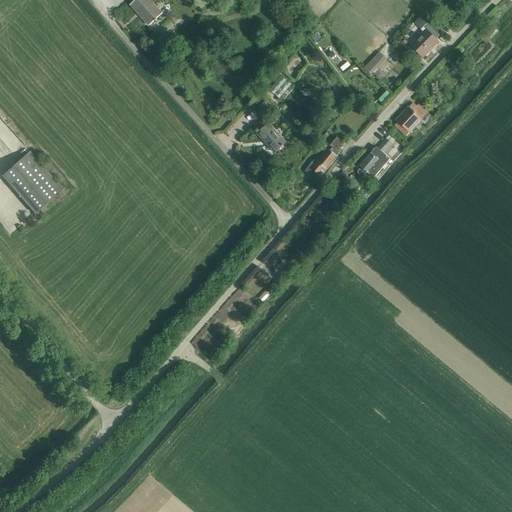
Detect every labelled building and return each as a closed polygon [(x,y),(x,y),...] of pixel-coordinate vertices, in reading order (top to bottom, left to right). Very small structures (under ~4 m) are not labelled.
[(149,25),(156,19),(163,13),(151,0),(135,0),(133,2),(140,10),(141,10),(143,12),(140,16),(149,25)] [(423,27),(427,23),(420,16),(416,21),(423,27)] [(423,57),(438,41),(435,39),(439,34),(427,23),(423,27),(426,30),(411,45),(423,57)] [(489,36),(496,30),(492,26),(485,32),(489,36)] [(317,34),(312,38),(315,43),(321,39),(317,34)] [(402,59),(405,53),(399,50),(396,56),(402,59)] [(386,59),(379,52),(364,68),(370,74),(386,59)] [(262,117),(271,109),(265,101),(256,110),(262,117)] [(426,114),(420,109),(413,102),(402,114),(402,113),(396,120),(398,122),(394,125),(406,136),(426,114)] [(286,142),(268,123),(257,133),(264,141),(265,140),(275,151),(274,152),(275,153),(286,142)] [(334,149),(331,152),(328,149),(320,159),(317,162),(314,160),(305,171),(309,174),(313,169),(318,173),(323,167),(326,169),(341,150),(340,149),(345,143),(337,137),(330,145),(334,149)] [(374,177),(390,159),(376,147),(360,165),(374,177)] [(35,213),(62,190),(29,151),(2,175),(35,213)] [(331,188),(323,197),(327,200),(321,206),(325,209),(328,206),(330,208),(344,194),(338,189),(335,192),(331,188)] [(279,286),(295,268),(290,264),(274,281),(279,286)] [(270,295),(275,290),(270,286),(266,291),(270,295)]
